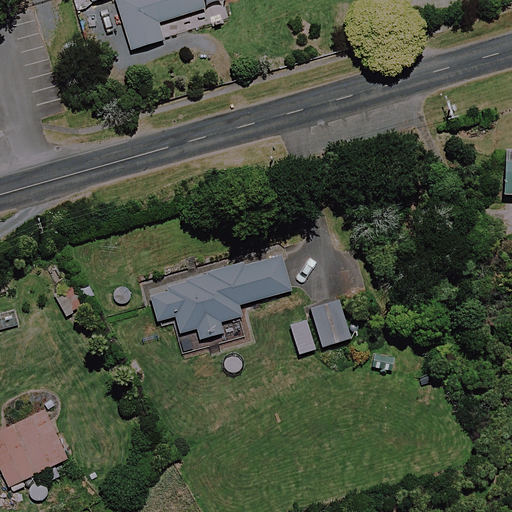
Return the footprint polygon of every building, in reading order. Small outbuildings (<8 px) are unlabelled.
[(70,0),(77,21),(89,18),(87,7),(112,0),(113,0),(129,54),(162,44),(157,25),(204,12),(200,0),(70,0)] [(511,153),(504,153),(502,199),(511,199),(511,153)] [(291,293),(279,255),(147,295),(156,325),(173,320),(178,337),(195,332),(198,343),(221,336),(218,326),(240,319),(237,310),(291,293)] [(114,305),(116,306),(118,307),(120,308),(122,308),(124,307),(126,307),(128,306),(130,304),(131,303),(132,301),(133,299),(134,297),(134,295),(133,292),(133,290),(131,289),(130,287),(129,286),(127,284),(125,284),(123,283),(121,283),(118,284),(116,284),(115,285),(113,287),(112,288),(110,290),(110,292),(109,294),(109,296),(110,298),(110,300),(111,302),(113,304),(114,305)] [(83,310),(72,290),(54,300),(65,320),(83,310)] [(351,342),(340,303),(310,312),(320,350),(351,342)] [(66,462),(44,414),(0,434),(0,472),(8,489),(66,462)] [(32,505),(34,506),(37,506),(38,506),(40,506),(42,505),(44,504),(46,502),(47,501),(48,499),(49,497),(49,495),(49,492),(48,490),(48,488),(47,487),(45,485),(43,484),(42,483),(40,482),(37,482),(35,482),(33,482),(31,483),(30,484),(28,485),(27,487),(26,489),(25,491),(25,493),(25,495),(25,497),(26,499),(27,501),(28,503),(30,504),(32,505)]
